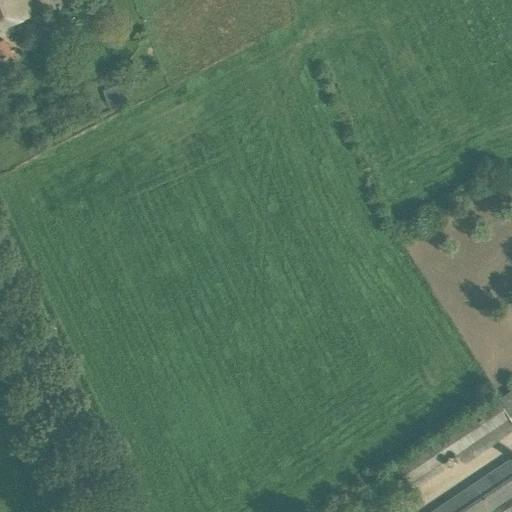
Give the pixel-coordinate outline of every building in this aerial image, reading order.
[(0,0),(0,29),(35,18),(28,0),(0,0)] [(4,40),(0,41),(0,68),(1,70),(16,62),(4,40)] [(125,83),(105,90),(110,106),(130,99),(125,83)] [(511,391),(384,478),(396,496),(457,455),(464,465),(511,433),(511,391)] [(511,511),(511,458),(432,511),(511,511)]
